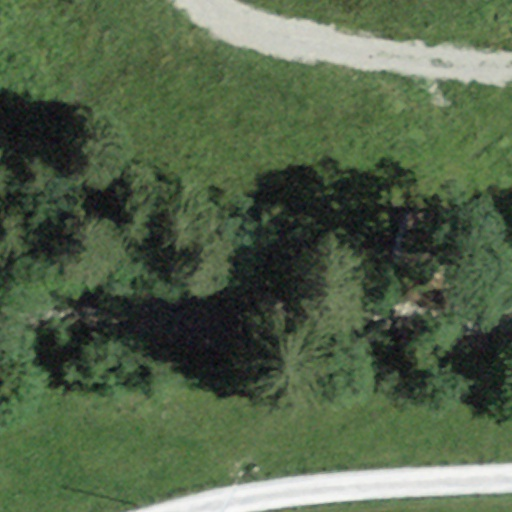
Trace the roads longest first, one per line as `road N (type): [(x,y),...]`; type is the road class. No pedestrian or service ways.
road 1 (track): [(177,511),(275,489),(428,471),(511,471)]
road 2 (track): [(199,0),(242,27),(286,40),(511,66)]
